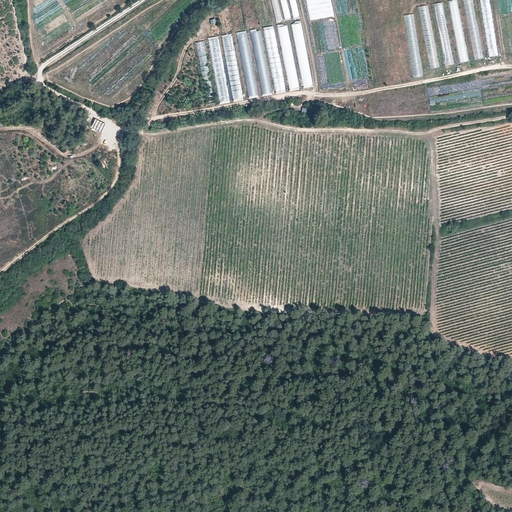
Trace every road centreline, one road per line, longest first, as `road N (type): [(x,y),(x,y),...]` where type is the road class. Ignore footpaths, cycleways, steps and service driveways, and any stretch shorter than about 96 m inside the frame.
road 1 (track): [(0,276),(112,186),(119,130),(154,135),(255,120),(428,133),(511,115)]
road 2 (track): [(119,130),(43,85),(38,73),(143,0)]
road 3 (track): [(0,129),(23,128),(70,156),(98,145),(114,126)]
